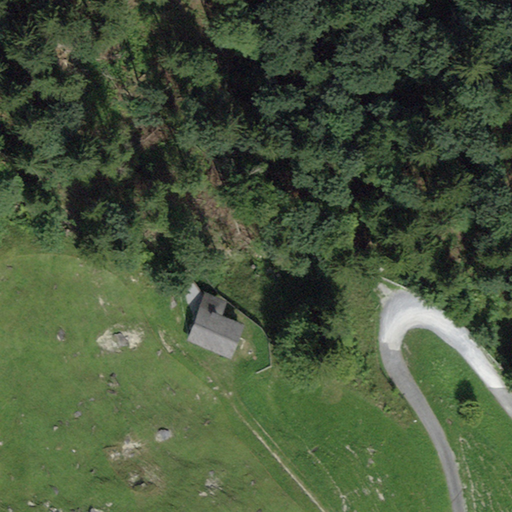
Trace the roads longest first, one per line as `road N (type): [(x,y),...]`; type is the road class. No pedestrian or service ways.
road 1 (track): [(457,511),(438,446),(384,359),(389,319),(412,315),(444,326),(511,415)]
road 2 (track): [(333,511),(196,358)]
